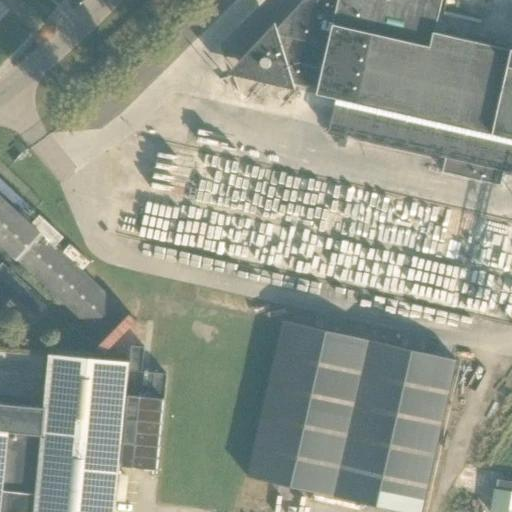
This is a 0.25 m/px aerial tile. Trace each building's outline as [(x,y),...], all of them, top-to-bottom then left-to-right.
[(511,49),(435,32),(442,0),(302,0),(277,28),(274,24),(228,73),(295,88),(293,83),(307,86),(313,84),(319,86),(317,94),(338,99),(331,130),(446,156),(443,170),(500,184),(504,167),(511,168),(511,49)] [(10,184),(4,191),(25,210),(31,203),(10,184)] [(0,193),(0,242),(91,328),(116,301),(56,245),(32,223),(0,193)] [(40,214),(32,223),(56,245),(63,236),(40,214)] [(70,244),(63,251),(82,269),(89,261),(70,244)] [(0,311),(19,291),(0,273),(0,311)] [(29,289),(20,299),(29,307),(38,297),(29,289)] [(404,511),(422,511),(457,360),(283,320),(248,477),(404,511)] [(44,409),(18,406),(0,404),(0,511),(114,511),(129,360),(49,352),(44,409)] [(511,511),(511,480),(500,479),(499,489),(511,491),(511,507),(496,505),(494,511),(511,511)]
